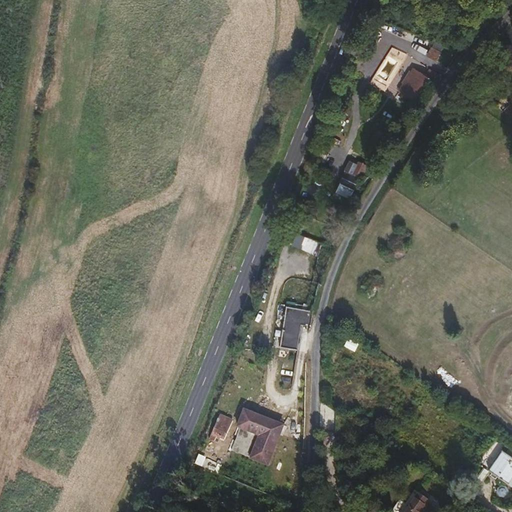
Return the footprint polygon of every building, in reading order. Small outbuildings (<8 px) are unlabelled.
[(435,34),(432,40),(441,44),(444,37),(435,34)] [(436,64),(420,58),(410,85),(429,93),(439,67),(444,68),(447,61),(438,57),(436,64)] [(382,74),(380,80),(396,87),(398,80),(382,74)] [(318,146),(313,159),(324,164),(329,150),(318,146)] [(353,175),(359,165),(350,161),(345,171),(353,175)] [(363,167),(359,165),(353,175),(355,175),(349,187),(355,189),(366,168),(364,165),(363,167)] [(355,175),(353,175),(345,171),(340,182),(349,187),(355,175)] [(302,351),(307,333),(267,322),(263,340),(302,351)] [(476,334),(466,327),(461,336),(472,343),(476,334)] [(471,344),(477,347),(483,339),(476,334),(472,343),(471,344)] [(284,425),(246,410),(240,426),(242,427),(233,451),(268,464),(284,425)] [(227,438),(235,419),(221,413),(211,437),(217,440),(219,435),(227,438)] [(511,478),(511,457),(503,451),(489,471),(508,485),(511,478)] [(415,471),(411,468),(403,482),(407,485),(415,471)] [(341,488),(338,491),(351,499),(353,495),(341,488)] [(406,511),(419,511),(427,501),(417,495),(406,511)]
